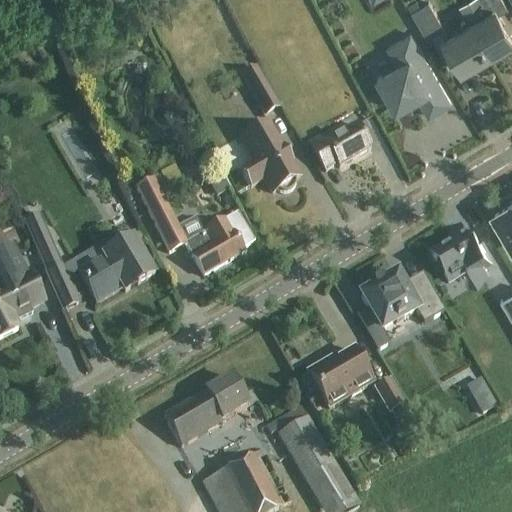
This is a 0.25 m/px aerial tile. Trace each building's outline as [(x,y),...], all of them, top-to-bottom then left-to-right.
[(508,7),(503,0),(469,0),(459,6),(470,24),(489,57),(511,42),(511,36),(498,13),(508,7)] [(429,1),(421,6),(418,1),(409,7),(418,22),(428,39),(440,32),(463,72),(489,57),(470,24),(449,36),(429,1)] [(378,77),(387,93),(397,110),(418,98),(429,117),(452,104),(442,87),(411,35),(389,48),(399,65),(378,77)] [(278,109),(256,71),(243,78),(265,116),(278,109)] [(203,148),(183,122),(174,130),(193,156),(203,148)] [(290,194),(296,181),(300,179),(292,165),(294,164),(284,146),(281,148),(269,126),(242,142),(255,164),(241,172),(251,189),(265,181),(273,195),(277,192),(290,194)] [(310,146),(316,156),(326,173),(338,166),(340,170),(371,151),(361,134),(357,127),(327,145),(323,138),(310,146)] [(244,228),(233,235),(228,227),(214,235),(213,233),(212,234),(208,233),(187,246),(153,180),(136,189),(169,255),(185,247),(191,258),(192,258),(203,278),(244,254),(242,250),(253,243),(244,228)] [(511,202),(511,204),(495,214),(511,243),(511,202)] [(45,275),(46,274),(63,312),(78,305),(61,267),(41,222),(25,229),(45,275)] [(493,258),(476,230),(434,255),(447,277),(465,267),(472,279),(489,269),(485,263),(493,258)] [(15,248),(10,250),(8,251),(1,234),(0,234),(0,341),(18,332),(12,320),(43,304),(37,293),(15,248)] [(79,273),(78,274),(96,305),(121,290),(124,294),(155,275),(132,237),(119,245),(115,239),(98,249),(96,246),(72,261),(79,273)] [(505,295),(511,291),(511,272),(497,280),(505,295)] [(369,311),(356,319),(377,353),(390,346),(381,331),(395,323),(396,325),(404,321),(417,313),(424,325),(446,312),(423,275),(403,287),(399,281),(385,288),(382,283),(380,282),(373,286),(374,288),(373,288),(374,291),(361,298),(369,311)] [(308,375),(329,412),(373,386),(354,353),(325,370),(323,366),(308,375)] [(206,395),(164,419),(181,449),(223,424),(223,423),(257,403),(248,388),(239,393),(231,379),(205,394),(206,395)] [(467,390),(482,416),(496,408),(481,381),(467,390)] [(390,415),(404,407),(389,383),(376,391),(390,415)] [(301,408),(266,429),(271,437),(281,431),(283,434),(278,437),(306,484),(322,511),(354,511),(360,508),(335,467),(301,408)] [(393,418),(405,437),(418,428),(415,423),(407,410),(404,412),(393,418)] [(272,511),(290,502),(264,452),(202,485),(216,511),(272,511)]
